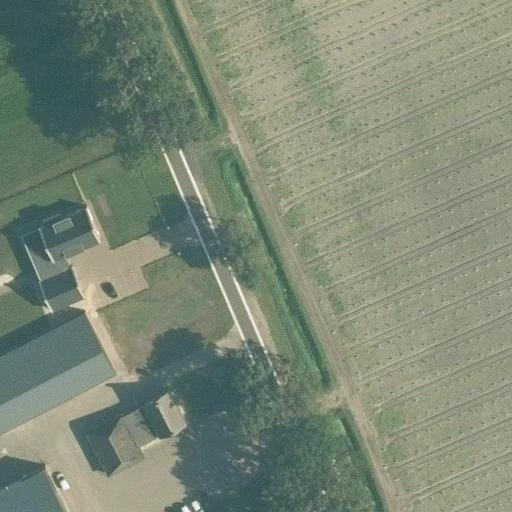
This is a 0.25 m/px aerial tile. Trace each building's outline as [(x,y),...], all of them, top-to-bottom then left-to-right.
[(58,270),(39,279),(51,309),(85,294),(72,265),(70,266),(64,253),(101,238),(87,205),(61,215),(60,212),(42,220),(43,223),(39,225),(58,270)] [(0,299),(0,323),(25,311),(14,292),(0,299)] [(0,354),(0,428),(23,417),(117,369),(88,310),(0,354)] [(87,431),(109,473),(144,455),(138,444),(160,433),(185,421),(169,388),(144,401),(145,404),(123,415),(122,412),(87,431)] [(0,487),(0,511),(69,511),(45,465),(0,487)]
